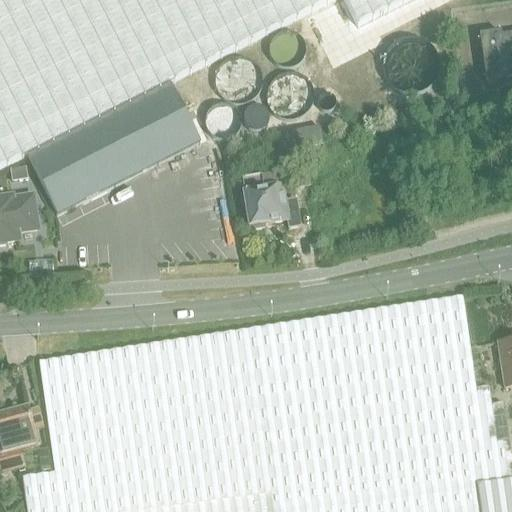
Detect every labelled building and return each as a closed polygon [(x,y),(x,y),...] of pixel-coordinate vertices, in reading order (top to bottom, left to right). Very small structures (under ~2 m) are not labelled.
[(0,0),(0,172),(26,159),(170,87),(341,0),(356,29),(414,0),(0,0)] [(507,80),(511,79),(511,35),(501,37),(500,35),(479,37),(485,86),(507,83),(507,80)] [(304,55),(304,54),(303,50),(302,47),(298,41),(292,37),(285,36),(279,38),(273,42),(269,48),(268,55),(270,61),(273,66),(278,70),(284,72),(292,71),(295,69),(298,67),(302,62),(304,55)] [(437,72),(437,71),(437,65),(435,59),(429,51),(421,45),(414,43),(409,43),(398,45),(389,52),(383,61),(382,72),(384,82),(391,91),(400,97),(409,98),(419,97),(428,91),(435,82),(437,72)] [(261,85),(261,84),(259,76),(254,67),(247,62),(241,61),(236,60),(227,62),(220,67),(215,75),(214,85),(216,94),(221,101),(229,106),(237,107),(245,106),(253,101),(259,93),(261,85)] [(312,100),(312,99),(311,91),(306,82),(298,77),(293,76),(288,75),(279,77),(272,82),(267,90),(265,100),(268,109),(273,116),(281,121),(289,122),(296,121),(305,116),(310,108),(312,100)] [(170,87),(26,159),(57,219),(200,146),(170,87)] [(239,126),(239,125),(238,119),(234,112),(229,109),(223,107),(217,108),(214,109),(210,111),(206,117),(204,124),(205,130),(208,136),(213,140),(220,142),(227,141),(233,138),(238,132),(239,126)] [(309,131),(275,137),(279,156),(322,148),(319,129),(309,131)] [(9,172),(11,184),(27,182),(25,170),(9,172)] [(274,175),(241,182),(250,228),(254,227),(256,231),(268,229),(269,225),(288,221),(289,230),(301,228),(297,208),(296,202),(285,204),(283,190),(278,191),(274,175)] [(12,199),(0,200),(0,247),(6,247),(8,244),(19,242),(18,234),(37,231),(32,198),(13,201),(12,199)] [(51,263),(28,264),(29,277),(52,275),(51,263)] [(54,476),(22,481),(26,511),(479,511),(476,488),(511,483),(511,478),(503,406),(495,407),(490,408),(488,390),(474,392),(462,300),(429,305),(38,365),(54,476)] [(511,343),(497,346),(505,391),(511,390),(511,343)] [(27,410),(0,417),(0,476),(24,470),(20,453),(37,448),(33,434),(27,413),(27,410)] [(38,410),(27,413),(33,434),(44,431),(38,410)] [(45,452),(38,453),(40,474),(51,473),(48,451),(45,452)] [(511,511),(511,483),(476,488),(479,511),(511,511)]
